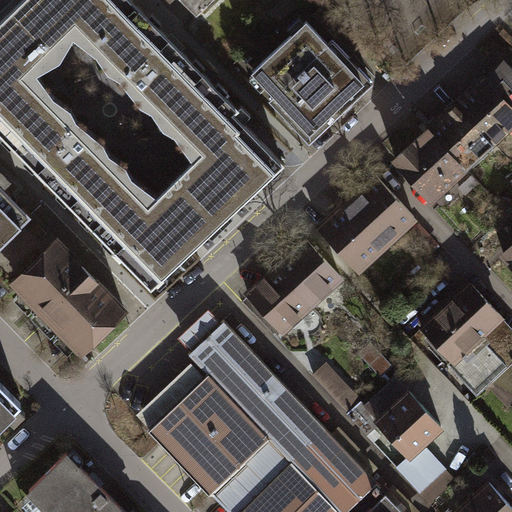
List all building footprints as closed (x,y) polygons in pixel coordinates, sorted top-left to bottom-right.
[(132,0),(22,0),(10,13),(43,47),(74,17),(209,155),(178,184),(216,223),(282,158),(239,115),(242,112),(132,0)] [(214,0),(182,0),(198,16),(214,0)] [(351,37),(323,8),(315,15),(343,44),(351,37)] [(10,13),(0,22),(0,128),(153,284),(216,223),(178,184),(152,211),(16,73),(43,47),(10,13)] [(331,47),(308,22),(255,72),(278,96),(273,101),(313,144),(376,85),(336,42),(331,47)] [(511,72),(501,61),(456,104),(491,141),(511,121),(511,72)] [(456,104),(430,129),(465,166),(491,141),(456,104)] [(430,129),(398,159),(434,196),(465,166),(430,129)] [(321,227),(361,272),(418,220),(377,176),(321,227)] [(0,250),(37,214),(0,177),(0,250)] [(126,305),(37,214),(0,250),(0,263),(82,348),(126,305)] [(307,241),(277,268),(314,307),(343,281),(307,241)] [(511,245),(503,254),(511,263),(511,245)] [(277,268),(249,294),(286,333),(314,307),(277,268)] [(507,319),(473,282),(421,328),(480,394),(489,386),(511,364),(511,352),(493,332),(507,319)] [(396,319),(411,307),(402,297),(388,309),(396,319)] [(511,325),(507,319),(493,332),(511,352),(511,364),(489,386),(510,408),(511,406),(511,325)] [(379,484),(226,323),(190,355),(210,376),(150,430),(229,511),(402,511),(377,487),(379,484)] [(360,354),(372,367),(384,356),(371,343),(360,354)] [(379,375),(388,384),(400,372),(391,363),(379,375)] [(315,376),(349,412),(362,400),(328,364),(315,376)] [(0,428),(24,404),(0,380),(0,428)] [(444,429),(410,393),(379,422),(412,458),(444,429)] [(362,400),(349,412),(361,425),(374,413),(362,400)] [(449,470),(430,449),(404,473),(423,493),(449,470)] [(127,511),(68,453),(30,491),(50,511),(127,511)] [(511,511),(511,507),(490,483),(459,511),(511,511)]
